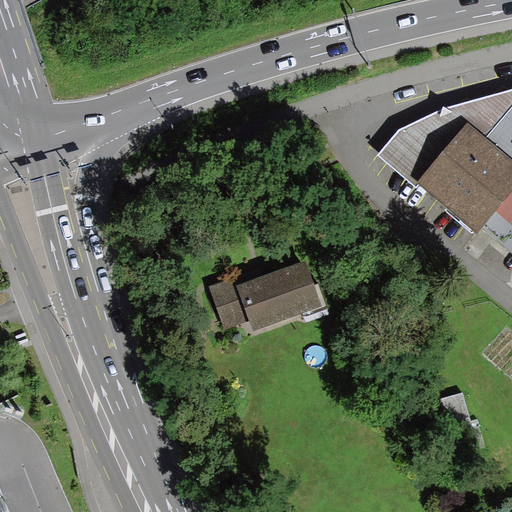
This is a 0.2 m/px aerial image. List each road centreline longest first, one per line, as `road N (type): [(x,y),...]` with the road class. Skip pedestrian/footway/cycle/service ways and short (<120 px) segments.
road 1 (primary): [(115,114),(330,43),(511,2)]
road 2 (primary): [(0,163),(63,354),(132,472)]
road 3 (primary): [(91,297),(84,194),(115,114)]
road 4 (primary): [(132,472),(91,297)]
road 5 (primary): [(91,297),(63,243),(39,144)]
road 6 (primary): [(39,144),(0,9)]
